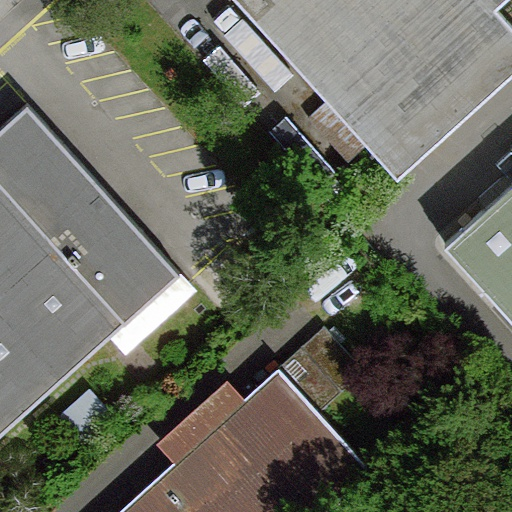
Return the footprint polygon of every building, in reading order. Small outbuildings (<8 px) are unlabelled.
[(236,0),(382,164),(394,179),(446,134),(511,73),(511,27),(496,9),(506,0),(236,0)] [(0,128),(0,434),(181,270),(29,102),(0,128)] [(511,185),(502,195),(446,245),(511,318),(511,185)] [(283,363),(117,511),(326,511),(376,467),(283,363)] [(114,415),(90,387),(60,413),(84,441),(114,415)]
